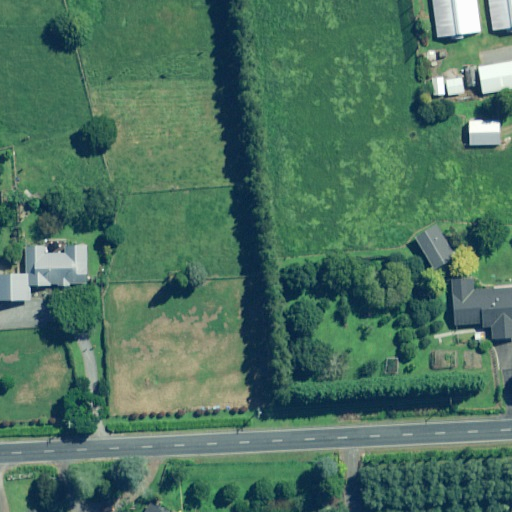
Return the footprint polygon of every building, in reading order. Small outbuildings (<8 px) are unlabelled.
[(432,0),(438,37),(478,32),(474,0),(432,0)] [(511,0),(489,0),(494,31),(511,28),(511,0)] [(483,93),(511,88),(511,61),(479,66),(483,93)] [(444,77),(433,77),(432,93),(443,94),(444,77)] [(464,91),(462,77),(447,79),(449,93),(464,91)] [(470,144),(499,144),(499,121),(470,121),(470,144)] [(434,268),(454,256),(436,224),(416,236),(434,268)] [(29,285),(86,283),(85,245),(64,246),(65,253),(43,253),(43,246),(25,246),(26,274),(0,274),(0,299),(30,299),(29,285)] [(511,288),(473,289),(473,279),(453,279),(454,324),(481,323),(481,327),(492,327),(492,338),(511,337),(511,288)] [(162,511),(148,503),(142,511),(118,511),(117,511),(162,511)]
